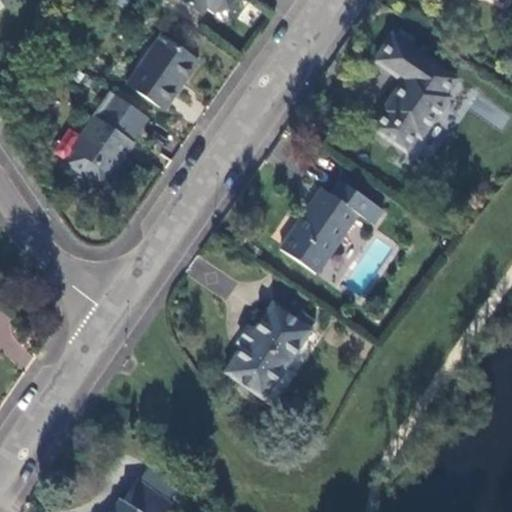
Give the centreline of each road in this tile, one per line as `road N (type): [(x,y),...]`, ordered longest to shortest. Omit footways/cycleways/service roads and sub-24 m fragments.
road 1 (tertiary): [(105,318),(324,0)]
road 2 (tertiary): [(0,471),(105,318)]
road 3 (residential): [(105,318),(0,190)]
